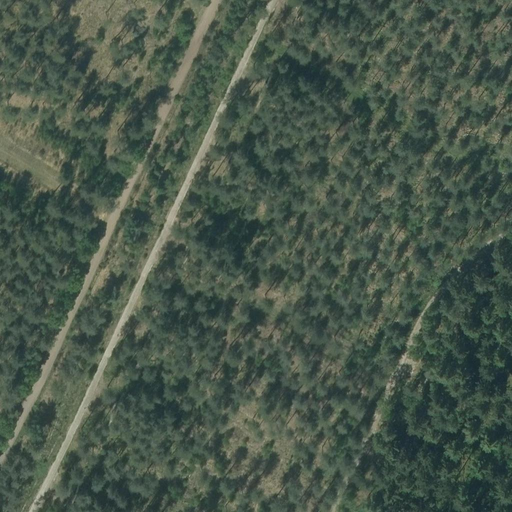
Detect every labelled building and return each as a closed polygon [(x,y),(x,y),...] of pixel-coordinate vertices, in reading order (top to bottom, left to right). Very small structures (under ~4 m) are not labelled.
[(366,14),(335,0),(305,0),(290,33),(345,59),(366,14)] [(333,87),(277,62),(257,106),(312,132),(333,87)] [(295,172),(239,146),(218,191),(274,217),(295,172)] [(254,253),(198,227),(177,272),(233,298),(254,253)] [(511,263),(480,292),(511,326),(511,263)] [(221,331),(166,306),(145,350),(200,376),(221,331)] [(422,389),(478,415),(499,371),(444,345),(422,389)] [(179,412),(123,387),(103,431),(158,457),(179,412)] [(457,455),(404,425),(379,467),(432,498),(457,455)] [(132,511),(134,509),(81,479),(62,511),(132,511)]
